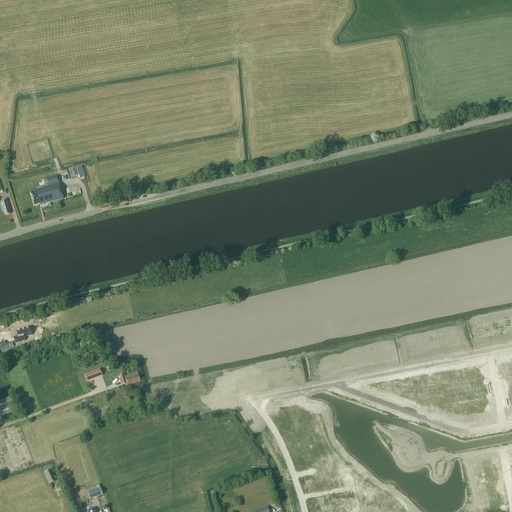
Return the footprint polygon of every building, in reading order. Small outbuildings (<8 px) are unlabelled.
[(80,179),(85,177),(82,166),(73,169),(75,176),(79,175),(80,179)] [(46,178),(48,186),(36,189),(37,190),(31,192),(35,205),(40,203),(40,205),(44,204),(44,203),(63,198),(57,175),(46,178)] [(4,212),(5,215),(10,214),(9,209),(10,209),(7,201),(0,203),(3,212),(4,212)] [(17,336),(13,338),(15,345),(25,341),(24,338),(31,336),(29,327),(16,332),(17,336)] [(0,342),(0,350),(7,348),(14,345),(13,342),(6,344),(5,341),(0,342)] [(100,369),(86,374),(88,381),(102,375),(100,369)] [(127,385),(140,380),(138,372),(125,376),(124,374),(120,375),(122,384),(126,383),(127,385)] [(416,378),(413,379),(414,384),(424,382),(423,379),(430,377),(429,373),(416,376),(416,378)] [(424,382),(414,384),(415,390),(418,389),(418,391),(432,388),(431,385),(425,386),(424,382)] [(419,393),(416,393),(417,399),(427,397),(426,393),(433,392),(432,388),(418,391),(419,393)] [(438,391),(433,404),(435,405),(434,408),(439,409),(442,400),(439,398),(441,392),(438,391)] [(16,411),(11,395),(0,399),(0,410),(2,416),(16,411)] [(442,400),(439,409),(444,411),(445,408),(447,409),(452,396),(448,395),(446,401),(442,400)] [(452,396),(447,409),(449,410),(448,413),(453,415),(457,405),(453,404),(455,397),(452,396)] [(472,468),(473,469),(483,467),(485,467),(484,461),(481,461),(471,463),(472,466),(472,467),(472,468)] [(49,484),(56,480),(51,469),(44,473),(49,484)] [(475,479),(473,480),(475,480),(475,481),(475,482),(475,485),(476,485),(486,483),(488,483),(487,477),(485,478),(475,479)] [(87,492),(90,499),(102,495),(99,485),(87,489),(88,492),(87,492)]
